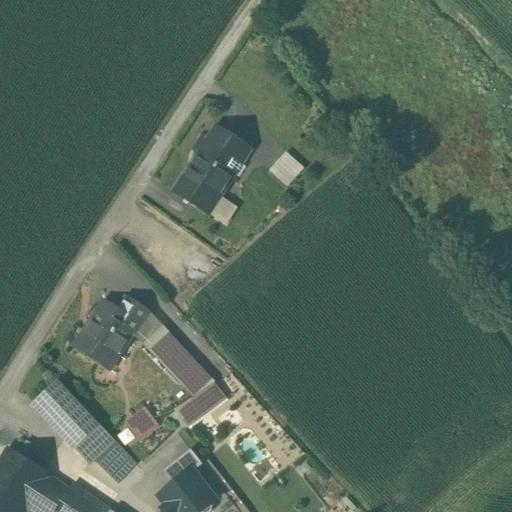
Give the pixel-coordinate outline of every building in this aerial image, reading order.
[(249,149),(217,128),(209,141),(202,137),(194,149),(200,153),(201,154),(233,174),(234,174),(239,177),(245,167),(240,164),(249,149)] [(200,153),(175,192),(208,214),(234,174),(233,174),(201,154),(200,153)] [(302,165),(283,153),(269,176),(288,188),(302,165)] [(114,321),(99,311),(75,348),(105,368),(114,354),(118,356),(132,335),(134,336),(149,313),(128,299),(114,321)] [(134,336),(194,396),(176,410),(189,426),(228,398),(213,381),(149,313),(134,336)] [(100,426),(58,381),(33,404),(75,449),(100,426)] [(146,410),(127,424),(139,441),(158,426),(146,410)] [(75,449),(89,463),(103,449),(113,440),(100,426),(75,449)] [(136,465),(113,440),(103,449),(104,449),(128,473),(136,465)] [(128,473),(104,449),(94,460),(118,484),(128,473)] [(49,476),(9,450),(0,463),(0,493),(26,511),(49,476)] [(191,450),(164,471),(175,485),(192,471),(193,472),(202,465),(191,450)] [(192,471),(175,485),(162,495),(169,504),(162,510),(163,511),(212,511),(213,511),(213,506),(212,504),(216,501),(193,472),(192,471)] [(26,511),(25,511),(53,511),(69,490),(49,476),(26,511)] [(109,511),(110,510),(73,484),(69,490),(53,511),(109,511)] [(25,511),(26,511),(0,493),(0,511),(25,511)]
